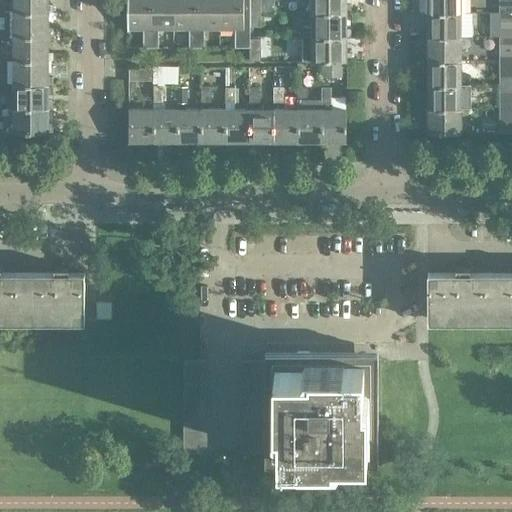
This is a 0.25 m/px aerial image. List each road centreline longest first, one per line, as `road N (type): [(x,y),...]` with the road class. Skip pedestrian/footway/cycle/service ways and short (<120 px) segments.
road 1 (residential): [(83,186),(383,188)]
road 2 (residential): [(383,188),(383,0)]
road 3 (residential): [(83,186),(84,0)]
road 4 (residential): [(435,192),(439,251),(511,251)]
road 5 (residential): [(0,255),(55,257),(56,190)]
